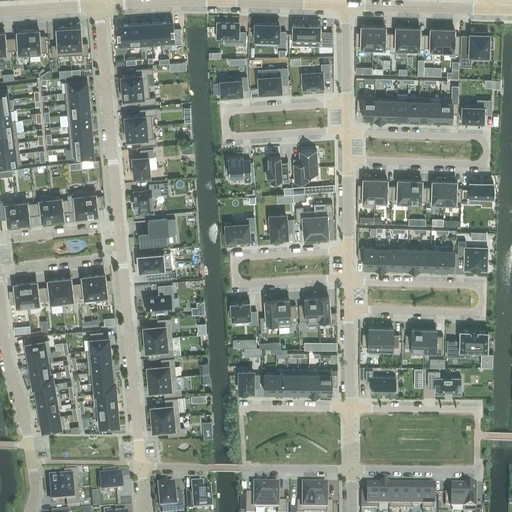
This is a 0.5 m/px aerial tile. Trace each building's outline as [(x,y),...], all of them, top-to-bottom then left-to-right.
[(182,43),(181,28),(173,28),(173,27),(173,23),(173,21),(161,22),(162,44),(182,43)] [(216,37),(216,38),(217,38),(217,37),(224,38),(238,38),(238,44),(245,44),(246,31),(239,31),(239,23),(239,22),(238,22),(218,21),(217,21),(217,22),(217,37),(216,37)] [(139,23),(141,46),(152,45),(150,22),(149,22),(148,22),(145,22),(145,23),(139,23)] [(150,22),(152,45),(162,44),(161,22),(155,22),(152,22),(150,22)] [(279,23),(255,22),(254,39),(278,39),(277,46),(285,46),(286,31),(279,31),(279,23)] [(139,23),(134,23),(130,23),(130,24),(129,24),(130,47),(141,46),(139,23)] [(130,47),(129,24),(117,25),(117,27),(117,30),(118,35),(116,35),(116,43),(118,43),(119,47),(130,47)] [(292,24),(292,38),(319,39),(319,45),(332,45),(332,32),(320,32),(320,25),(292,24)] [(373,51),(373,47),(373,26),(361,26),(361,32),(356,32),(355,45),(361,45),(361,51),(373,51)] [(390,48),(390,33),(385,33),(385,27),(373,26),(373,47),(390,48)] [(59,55),(70,55),(68,28),(67,28),(67,27),(58,28),(56,29),(57,39),(57,43),(57,44),(51,45),(52,57),(59,57),(59,55)] [(70,28),(68,28),(70,55),(81,54),(82,55),(88,55),(88,42),(81,43),(81,41),(81,38),(80,27),(79,27),(70,27),(70,28)] [(390,33),(390,48),(390,52),(408,53),(408,48),(407,48),(408,27),(396,27),(396,33),(390,33)] [(420,28),(408,27),(407,48),(408,48),(425,49),(425,47),(425,34),(420,34),(420,28)] [(425,34),(425,47),(430,47),(430,53),(442,54),(442,28),(430,28),(430,34),(425,34)] [(442,28),(442,54),(459,54),(460,35),(454,35),(454,29),(442,28)] [(17,37),(11,37),(12,50),(18,50),(18,56),(29,55),(28,30),(21,30),(21,31),(17,31),(17,33),(17,37)] [(34,30),(28,30),(29,55),(40,55),(40,52),(46,52),(45,35),(39,35),(39,32),(39,30),(34,30)] [(6,51),(12,50),(11,37),(5,38),(5,34),(4,32),(0,32),(0,53),(6,53),(6,51)] [(462,47),(461,66),(470,66),(471,53),(474,53),(474,55),(488,55),(488,51),(489,48),(489,47),(493,47),(493,38),(489,38),(489,37),(489,34),(487,34),(486,34),(486,32),(477,32),(477,35),(470,35),(470,47),(462,47)] [(322,72),(302,73),(303,89),(323,88),(324,88),(324,87),(323,80),(330,79),(329,63),(321,64),(322,72)] [(122,86),(122,88),(149,86),(148,74),(153,74),(152,67),(136,68),(137,75),(135,75),(132,75),(121,76),(121,78),(121,86),(122,86)] [(258,76),(259,92),(281,90),(280,84),(288,83),(287,68),(279,68),(279,75),(258,76)] [(221,81),(222,95),(241,93),(241,89),(248,89),(247,76),(240,77),(240,80),(221,81)] [(65,93),(88,91),(88,89),(88,86),(87,79),(64,81),(65,93)] [(501,80),(485,79),(484,87),(501,88),(501,80)] [(150,97),(149,86),(122,88),(122,90),(123,98),(123,100),(134,99),(137,99),(139,98),(139,105),(156,103),(155,96),(150,97)] [(0,100),(8,99),(7,88),(0,88),(0,100)] [(89,96),(88,92),(88,91),(65,93),(66,104),(89,102),(89,96)] [(363,118),(374,118),(375,99),(375,95),(363,95),(363,99),(357,98),(357,110),(363,111),(363,118)] [(407,96),(407,100),(408,100),(407,119),(418,119),(419,96),(407,96)] [(430,97),(419,96),(418,119),(429,120),(430,101),(430,97)] [(440,97),(440,101),(441,101),(440,120),(452,120),(452,113),(458,113),(458,101),(452,101),(452,97),(440,97)] [(0,111),(10,110),(10,111),(14,110),(12,98),(8,99),(0,100),(0,111)] [(375,99),(374,118),(385,118),(386,99),(375,99)] [(386,99),(385,118),(396,119),(397,100),(386,99)] [(484,121),(484,113),(491,114),(492,100),(478,99),(478,105),(462,105),(462,121),(484,121)] [(407,100),(397,100),(396,119),(407,119),(408,100),(407,100)] [(430,101),(429,120),(440,120),(441,101),(440,101),(430,101)] [(90,111),(90,107),(89,102),(66,104),(67,115),(90,113),(90,111)] [(126,128),(152,126),(151,115),(157,114),(156,107),(140,109),(140,115),(139,115),(135,115),(125,116),(125,118),(124,118),(125,127),(126,128)] [(11,121),(10,111),(10,110),(0,111),(0,122),(11,121)] [(91,118),(90,114),(90,113),(67,115),(68,126),(91,124),(91,118)] [(11,121),(0,122),(0,133),(17,131),(15,120),(11,121)] [(92,133),(92,129),(91,124),(68,126),(69,137),(92,135),(92,133)] [(152,126),(126,128),(126,130),(125,130),(126,139),(127,139),(127,140),(133,140),(134,140),(137,140),(137,139),(140,139),(140,145),(157,144),(156,137),(154,137),(152,126)] [(0,144),(18,142),(17,131),(0,133),(0,144)] [(92,136),(92,135),(69,137),(70,148),(93,145),(93,140),(92,136)] [(18,142),(0,144),(0,155),(20,153),(18,142)] [(93,145),(70,148),(71,159),(94,157),(94,151),(93,147),(93,145)] [(141,156),(132,157),(133,164),(133,165),(134,169),(133,169),(133,170),(134,170),(134,177),(150,176),(148,156),(154,156),(153,149),(141,150),(141,156)] [(316,149),(299,150),(300,163),(293,163),(294,182),(308,181),(308,174),(318,173),(316,149)] [(0,167),(21,165),(20,153),(0,155),(0,167)] [(228,167),(226,167),(227,175),(229,175),(229,177),(243,176),(244,182),(252,182),(250,159),(243,159),(243,156),(228,157),(228,167)] [(269,167),(267,167),(268,179),(270,179),(270,180),(271,180),(288,179),(289,179),(288,160),(287,160),(287,162),(287,164),(281,164),(281,163),(280,156),(269,157),(268,157),(269,167)] [(358,184),(357,201),(362,202),(362,204),(374,204),(375,179),(363,178),(363,184),(358,184)] [(387,179),(375,179),(374,204),(386,204),(387,198),(392,199),(392,185),(387,185),(387,179)] [(392,185),(392,199),(392,203),(397,203),(397,205),(410,205),(410,201),(409,201),(410,180),(398,179),(398,185),(392,185)] [(422,180),(410,180),(409,201),(410,201),(427,202),(427,200),(426,200),(427,186),(422,186),(422,180)] [(432,186),(427,186),(426,200),(427,200),(432,200),(432,206),(444,206),(444,181),(432,180),(432,186)] [(444,181),(444,206),(461,207),(461,187),(456,187),(456,181),(444,181)] [(462,188),(462,203),(481,204),(482,198),(493,198),(493,182),(469,181),(469,189),(462,188)] [(133,199),(132,199),(132,200),(133,205),(132,205),(133,206),(134,206),(135,206),(135,213),(135,214),(136,214),(152,212),(154,212),(153,211),(152,195),(169,194),(168,182),(149,183),(149,189),(134,191),(133,191),(133,192),(134,199),(133,199)] [(95,189),(84,190),(87,216),(93,215),(98,214),(97,212),(98,212),(97,208),(103,208),(102,195),(96,196),(95,189)] [(67,195),(68,199),(69,211),(75,211),(75,214),(76,214),(76,217),(80,216),(87,216),(84,190),(73,192),(73,194),(67,195)] [(46,220),(53,219),(50,198),(51,198),(50,194),(39,196),(40,202),(33,203),(35,215),(41,214),(41,218),(42,220),(46,220)] [(61,197),(51,198),(50,198),(53,219),(59,219),(59,218),(64,218),(63,215),(63,212),(69,211),(68,199),(61,199),(61,197)] [(16,202),(17,202),(16,198),(0,199),(0,219),(7,218),(7,222),(7,224),(12,224),(18,223),(16,202)] [(29,216),(35,215),(33,203),(27,203),(27,201),(17,202),(16,202),(18,223),(25,223),(25,222),(29,222),(29,219),(29,216)] [(314,210),(316,236),(328,235),(327,220),(333,219),(332,203),(325,203),(326,209),(314,210)] [(304,237),(316,236),(314,210),(303,211),(303,207),(296,207),(297,222),(303,221),(304,237)] [(281,239),(281,238),(287,237),(287,232),(293,232),(292,219),(286,220),(285,214),(270,215),(271,239),(281,239)] [(226,225),(227,237),(227,240),(235,240),(236,240),(240,239),(241,239),(249,239),(248,230),(255,229),(254,217),(247,217),(247,223),(226,224),(226,225)] [(141,236),(139,236),(140,246),(167,244),(166,234),(176,233),(175,218),(167,218),(148,220),(149,232),(141,232),(141,236)] [(474,270),(477,270),(487,270),(488,247),(465,247),(466,240),(458,240),(457,254),(464,255),(464,269),(474,270)] [(387,248),(387,244),(375,244),(375,248),(376,248),(375,267),(386,267),(387,248)] [(441,246),(441,250),(442,250),(441,269),(453,269),(453,246),(441,246)] [(376,248),(375,248),(358,247),(358,259),(364,259),(364,266),(375,267),(376,248)] [(397,267),(398,248),(387,248),(386,267),(397,267)] [(408,268),(409,249),(398,248),(397,267),(408,268)] [(419,268),(420,249),(409,249),(408,268),(419,268)] [(420,249),(419,268),(430,268),(431,249),(420,249)] [(431,249),(430,268),(441,269),(442,250),(441,250),(431,249)] [(149,270),(150,281),(173,279),(171,268),(164,268),(163,253),(137,255),(139,271),(147,271),(149,270)] [(107,299),(106,293),(112,292),(111,280),(105,280),(104,274),(94,275),(93,275),(96,296),(95,296),(96,300),(107,299)] [(78,296),(84,295),(85,298),(95,296),(96,296),(93,275),(92,275),(82,277),(83,283),(77,283),(78,296)] [(70,278),(60,279),(59,279),(62,300),(73,299),(72,297),(78,296),(77,283),(71,284),(70,278)] [(51,305),(62,304),(62,300),(59,279),(58,279),(48,280),(49,287),(43,287),(44,300),(50,299),(51,305)] [(26,283),(25,283),(28,308),(39,307),(38,300),(44,300),(43,287),(37,288),(36,282),(26,283)] [(9,291),(10,304),(16,303),(17,309),(28,308),(25,283),(24,283),(14,284),(15,290),(9,291)] [(172,309),(171,302),(171,296),(173,296),(172,284),(158,285),(159,294),(157,296),(153,297),(153,296),(153,297),(151,297),(151,296),(150,296),(150,297),(146,297),(146,304),(147,312),(151,311),(151,312),(152,312),(152,311),(154,311),(154,312),(155,312),(155,311),(172,309)] [(329,296),(316,297),(318,324),(330,323),(330,325),(337,324),(336,312),(330,312),(329,296)] [(306,325),(318,324),(316,297),(304,298),(305,304),(299,304),(300,321),(306,320),(306,325)] [(289,299),(277,300),(279,327),(291,326),(291,321),(297,321),(296,304),(289,305),(289,299)] [(267,327),(279,327),(277,300),(265,300),(266,316),(260,317),(261,333),(268,333),(267,327)] [(192,314),(204,313),(204,301),(196,302),(197,307),(191,307),(192,314)] [(231,309),(229,309),(229,317),(231,317),(231,318),(231,319),(232,319),(240,318),(250,318),(250,322),(250,324),(257,323),(257,313),(256,311),(250,311),(250,306),(249,302),(250,302),(250,301),(249,301),(242,302),(241,302),(237,302),(236,302),(231,303),(231,302),(230,303),(231,309)] [(158,326),(144,327),(144,330),(144,338),(144,339),(172,337),(170,318),(158,320),(158,326)] [(381,353),(381,349),(380,349),(381,327),(369,327),(369,333),(362,333),(362,346),(368,346),(368,352),(381,353)] [(393,328),(381,327),(380,349),(381,349),(392,349),(393,347),(399,347),(399,334),(393,334),(393,328)] [(423,354),(424,329),(412,328),(412,335),(405,334),(405,347),(411,347),(411,354),(423,354)] [(436,329),(424,329),(423,354),(442,355),(443,335),(436,335),(436,329)] [(469,350),(478,351),(487,351),(488,332),(488,331),(487,331),(477,330),(476,330),(471,330),(461,330),(460,330),(460,331),(460,341),(456,341),(456,340),(448,340),(447,356),(469,356),(469,350)] [(103,338),(102,332),(90,333),(90,339),(91,350),(110,348),(110,347),(109,347),(109,337),(103,338)] [(144,339),(144,340),(145,340),(145,348),(146,348),(146,351),(160,350),(161,356),(173,355),(172,337),(144,339)] [(46,352),(50,352),(48,340),(26,344),(28,355),(46,352)] [(110,349),(110,348),(91,350),(87,350),(88,362),(111,360),(110,350),(110,349)] [(29,366),(48,363),(46,352),(28,355),(29,366)] [(148,379),(175,377),(174,358),(161,359),(162,366),(147,367),(148,370),(147,370),(148,378),(148,379)] [(111,360),(88,362),(89,372),(93,372),(112,370),(111,360)] [(50,373),(48,363),(29,366),(31,375),(30,376),(31,377),(50,373)] [(286,369),(286,373),(287,373),(287,392),(298,392),(298,369),(286,369)] [(309,392),(309,369),(298,369),(298,392),(309,392)] [(309,369),(309,392),(320,392),(320,373),(320,369),(309,369)] [(112,370),(93,372),(94,383),(113,381),(112,370)] [(366,370),(366,383),(372,383),(372,393),(396,393),(396,377),(373,377),(373,370),(366,370)] [(239,371),(239,392),(248,392),(248,391),(253,391),(253,387),(259,387),(259,375),(253,374),(253,371),(239,371)] [(451,395),(451,393),(461,394),(461,393),(461,378),(439,377),(439,371),(428,371),(428,388),(435,388),(435,393),(445,393),(445,395),(451,395)] [(35,387),(53,384),(52,373),(50,373),(31,377),(31,378),(33,387),(33,388),(35,388),(35,387)] [(276,392),(276,373),(264,373),(264,392),(276,392)] [(276,392),(287,392),(287,373),(286,373),(276,373),(276,392)] [(320,373),(320,392),(331,392),(331,385),(337,386),(337,373),(320,373)] [(180,388),(176,388),(175,377),(148,379),(148,380),(149,388),(150,391),(164,390),(165,396),(181,395),(180,388)] [(113,381),(94,383),(95,393),(115,391),(115,381),(113,381)] [(55,394),(53,384),(35,387),(35,388),(37,398),(55,395),(55,394)] [(94,404),(98,404),(116,402),(116,393),(116,391),(115,391),(95,393),(93,393),(94,404)] [(59,394),(55,394),(55,395),(37,398),(39,409),(57,406),(61,405),(59,394)] [(151,410),(152,418),(151,418),(151,419),(179,416),(177,398),(165,399),(165,406),(151,407),(151,410)] [(99,416),(118,414),(116,402),(98,404),(99,416)] [(40,419),(40,420),(59,416),(57,406),(39,409),(40,418),(40,419)] [(118,414),(99,416),(100,427),(119,426),(118,414)] [(59,416),(40,420),(40,421),(41,421),(42,431),(65,427),(63,415),(59,416)] [(152,420),(152,428),(153,428),(153,431),(168,430),(168,436),(185,434),(184,427),(180,428),(179,416),(151,419),(152,420)] [(73,437),(73,451),(82,452),(82,437),(73,437)] [(51,489),(51,490),(78,488),(76,470),(64,471),(64,478),(50,479),(51,481),(50,482),(51,482),(51,488),(51,489)] [(115,470),(103,471),(103,477),(101,478),(103,491),(123,489),(122,481),(121,481),(120,476),(116,476),(115,470)] [(160,498),(161,508),(175,507),(175,511),(181,511),(183,511),(181,492),(174,493),(174,486),(169,486),(169,485),(159,486),(159,490),(157,490),(158,498),(160,498)] [(193,496),(187,496),(188,509),(194,509),(194,510),(211,508),(209,490),(209,486),(202,486),(202,485),(193,486),(193,496)] [(266,486),(254,485),(254,493),(246,493),(245,511),(254,511),(255,509),(266,509),(266,486)] [(278,509),(277,511),(286,511),(286,502),(278,502),(278,486),(266,486),(266,509),(278,509)] [(314,511),(315,486),(303,486),(303,502),(296,502),(296,509),(296,511),(314,511)] [(332,511),(333,502),(327,502),(327,486),(315,486),(314,511),(332,511)] [(378,505),(379,486),(367,486),(367,505),(378,505)] [(390,487),(379,486),(378,505),(389,506),(390,487)] [(400,510),(401,487),(390,487),(389,506),(389,510),(400,510)] [(411,506),(411,487),(401,487),(400,510),(412,510),(412,506),(411,506)] [(412,506),(422,506),(423,487),(411,487),(411,506),(412,506)] [(434,487),(423,487),(422,506),(422,510),(434,510),(434,487)] [(463,508),(463,487),(451,487),(451,493),(445,493),(445,506),(451,506),(451,508),(463,508)] [(463,508),(462,511),(481,511),(482,503),(475,503),(476,487),(463,487),(463,508)] [(80,505),(78,488),(51,490),(51,492),(52,492),(52,498),(52,499),(52,501),(67,500),(67,507),(80,505)]
